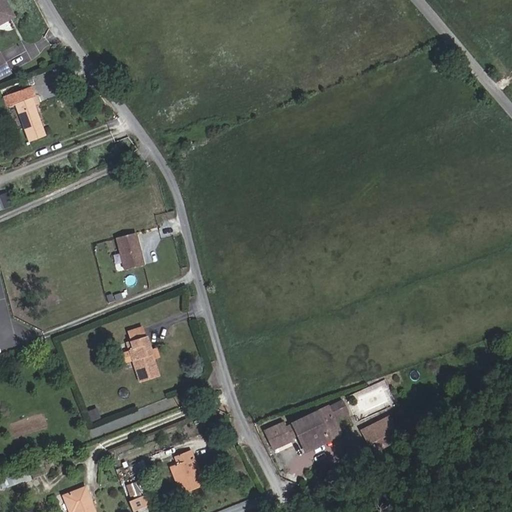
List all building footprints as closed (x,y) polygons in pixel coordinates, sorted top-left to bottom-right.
[(0,24),(11,19),(2,0),(0,0),(0,2),(4,11),(0,20),(0,24)] [(31,87),(3,97),(7,107),(14,105),(28,142),(45,135),(33,104),(37,103),(31,87)] [(9,207),(4,195),(0,197),(0,209),(1,211),(9,207)] [(139,264),(132,236),(112,240),(119,269),(139,264)] [(147,336),(144,327),(127,332),(130,341),(147,336)] [(152,351),(147,336),(130,341),(132,349),(130,350),(131,351),(133,359),(141,382),(160,376),(154,359),(160,358),(158,350),(152,351)] [(133,359),(131,351),(121,355),(124,362),(133,359)] [(311,448),(340,435),(328,408),(293,423),(297,434),(304,431),(311,448)] [(394,430),(388,418),(362,431),(368,443),(394,430)] [(274,449),(291,442),(283,423),(265,431),(269,439),(264,442),(267,450),(272,448),(274,449)] [(195,472),(198,471),(190,452),(188,453),(195,472)] [(200,484),(195,472),(188,453),(176,458),(178,465),(171,468),(181,492),(200,484)] [(0,486),(28,482),(26,471),(0,475),(0,486)] [(132,495),(146,489),(142,480),(128,486),(132,495)] [(93,511),(84,488),(63,496),(69,511),(93,511)] [(146,494),(129,498),(132,511),(149,507),(146,494)]
